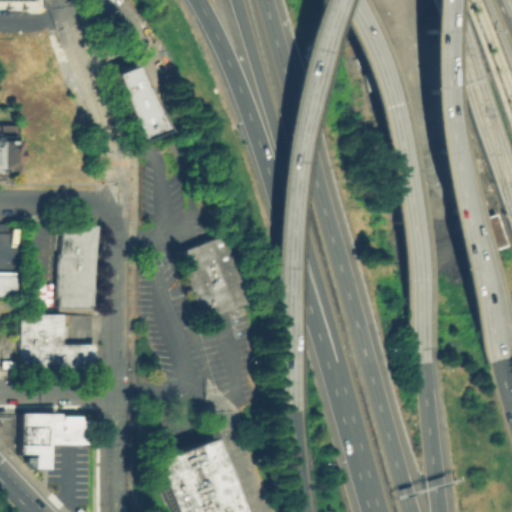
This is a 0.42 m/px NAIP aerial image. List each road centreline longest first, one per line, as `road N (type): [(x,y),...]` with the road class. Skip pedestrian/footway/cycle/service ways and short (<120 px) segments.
road 1 (motorway): [(409,511),(263,0)]
road 2 (motorway): [(194,0),(236,82),(342,402)]
road 3 (motorway): [(236,0),(338,356),(342,402)]
road 4 (motorway): [(320,0),(291,117),(284,189),(286,410)]
road 5 (motorway): [(422,361),(389,131),(336,0)]
road 6 (motorway): [(496,358),(449,195),(429,0)]
road 7 (residential): [(115,151),(114,391)]
road 8 (motorway): [(437,511),(422,361)]
road 9 (residential): [(59,16),(115,151)]
road 10 (residential): [(112,511),(114,391)]
